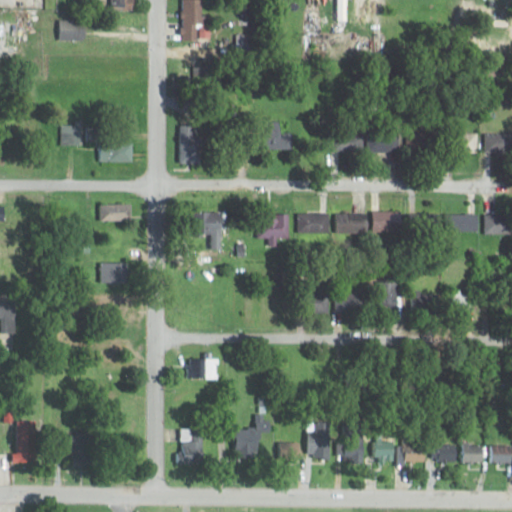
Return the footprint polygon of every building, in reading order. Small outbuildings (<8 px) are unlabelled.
[(109,0),(110,9),(138,9),(137,0),(109,0)] [(181,0),(182,39),(209,39),(209,15),(201,15),(201,0),(181,0)] [(336,0),(336,19),(347,19),(347,0),(336,0)] [(84,20),(59,20),(59,39),(84,39),(84,20)] [(281,120),(267,120),(267,147),(292,147),(292,132),(281,132),(281,120)] [(61,144),(82,144),(82,124),(61,124),(61,144)] [(180,125),(181,163),(202,163),(201,124),(180,125)] [(478,152),(478,132),(462,132),(462,152),(478,152)] [(511,132),(486,132),(486,153),(511,153),(511,132)] [(436,146),(426,135),(414,146),(424,157),(436,146)] [(133,162),(133,141),(98,141),(98,162),(133,162)] [(100,221),(132,221),(132,204),(100,204),(100,221)] [(200,229),(210,234),(205,244),(215,248),(227,219),(208,210),(200,229)] [(402,210),(373,210),(373,232),(402,232),(402,210)] [(363,232),(363,212),(338,214),(338,233),(363,232)] [(433,232),(433,212),(412,212),(412,232),(433,232)] [(479,212),(452,212),(452,231),(478,232),(479,212)] [(298,213),(298,233),(331,233),(331,213),(298,213)] [(289,238),(289,215),(258,214),(258,238),(289,238)] [(486,234),(511,233),(511,214),(486,214),(486,234)] [(101,262),(101,284),(129,284),(129,263),(101,262)] [(399,282),(378,282),(378,312),(399,312),(399,282)] [(412,290),(412,310),(439,310),(439,290),(412,290)] [(335,293),(335,312),(367,312),(367,293),(335,293)] [(0,332),(17,333),(17,299),(0,298),(0,332)] [(218,379),(218,358),(189,358),(189,379),(218,379)] [(235,429),(235,455),(259,455),(259,431),(265,431),(265,414),(254,414),(254,429),(235,429)] [(15,421),(15,462),(36,462),(36,421),(15,421)] [(310,458),(330,458),(330,427),(310,427),(310,458)] [(181,429),(181,462),(204,462),(204,429),(181,429)] [(74,433),(74,467),(97,467),(97,433),(74,433)] [(301,457),(301,438),(281,438),(281,457),(301,457)] [(377,459),(393,459),(393,438),(377,438),(377,459)] [(426,461),(426,438),(402,438),(402,461),(426,461)] [(362,463),(365,447),(351,444),(348,460),(362,463)] [(434,462),(457,462),(457,444),(434,444),(434,462)] [(484,444),(463,444),(463,462),(484,462),(484,444)] [(489,461),(511,461),(511,444),(489,445),(489,461)]
